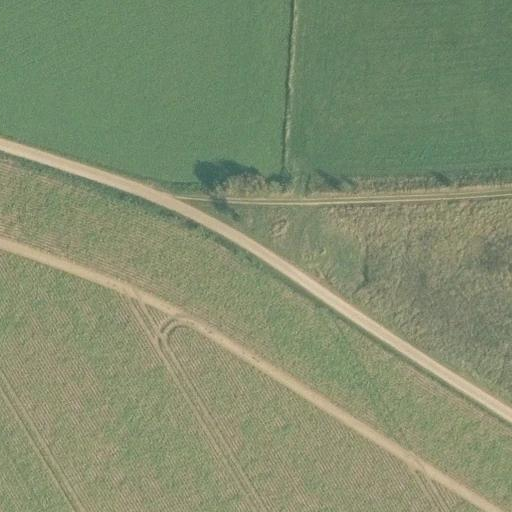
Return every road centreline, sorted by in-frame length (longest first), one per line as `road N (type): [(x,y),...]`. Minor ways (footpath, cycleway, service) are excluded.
road 1 (track): [(160,200),(240,242),(511,417)]
road 2 (track): [(0,147),(160,200)]
